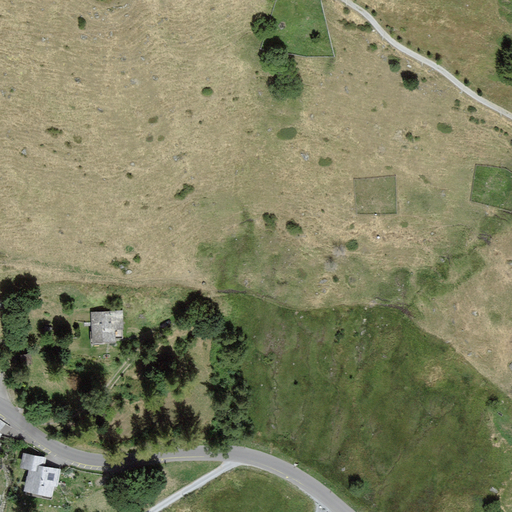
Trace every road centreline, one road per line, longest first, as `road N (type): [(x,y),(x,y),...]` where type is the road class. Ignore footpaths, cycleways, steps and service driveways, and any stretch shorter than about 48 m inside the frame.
road 1 (unclassified): [(0,410),(54,448),(92,461),(244,453),(318,490),(339,511)]
road 2 (track): [(511,119),(386,40),(345,0)]
road 3 (track): [(140,343),(91,409),(24,428)]
